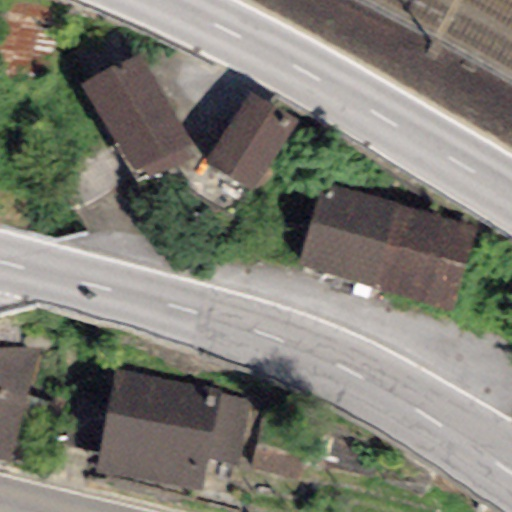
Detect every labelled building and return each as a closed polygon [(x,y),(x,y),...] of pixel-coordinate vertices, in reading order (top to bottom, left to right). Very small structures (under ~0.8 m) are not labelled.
[(137,72),(91,100),(142,182),(188,154),(137,72)] [(253,107),(213,184),(257,207),(297,130),(253,107)] [(337,203),(314,274),(451,317),(474,246),(337,203)] [(0,381),(0,473),(53,478),(62,388),(0,381)] [(119,390),(106,482),(205,497),(219,405),(119,390)]
